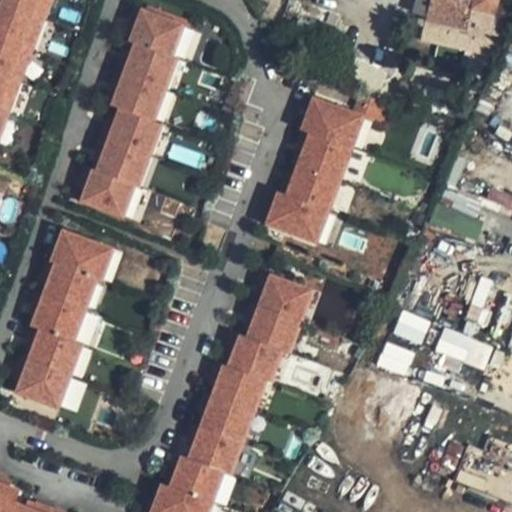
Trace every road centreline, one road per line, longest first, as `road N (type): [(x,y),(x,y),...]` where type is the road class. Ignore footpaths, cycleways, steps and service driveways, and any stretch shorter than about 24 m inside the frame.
road 1 (residential): [(0,417),(108,459),(133,456),(165,431),(276,121),(267,69),(226,0)]
road 2 (residential): [(0,349),(117,0)]
